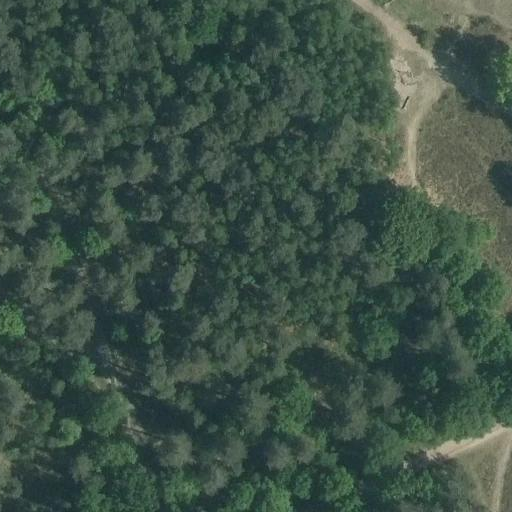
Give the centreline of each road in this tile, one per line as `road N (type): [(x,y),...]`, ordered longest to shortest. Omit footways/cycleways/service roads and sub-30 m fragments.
road 1 (track): [(303,511),(511,403)]
road 2 (track): [(0,314),(108,368)]
